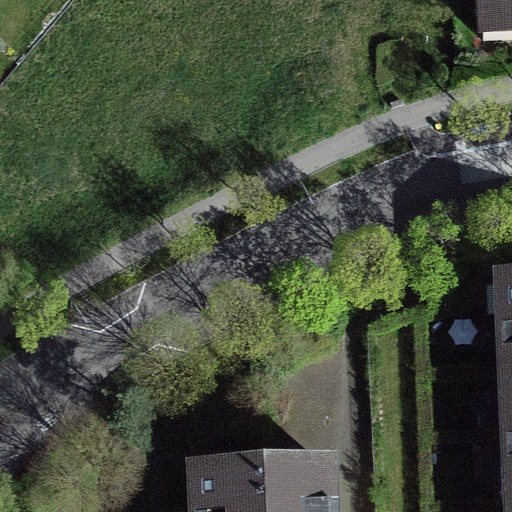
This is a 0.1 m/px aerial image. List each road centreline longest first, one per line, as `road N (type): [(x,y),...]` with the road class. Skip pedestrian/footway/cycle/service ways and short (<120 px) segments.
road 1 (residential): [(108,353),(300,246),(394,206),(511,173)]
road 2 (residential): [(0,454),(108,353)]
